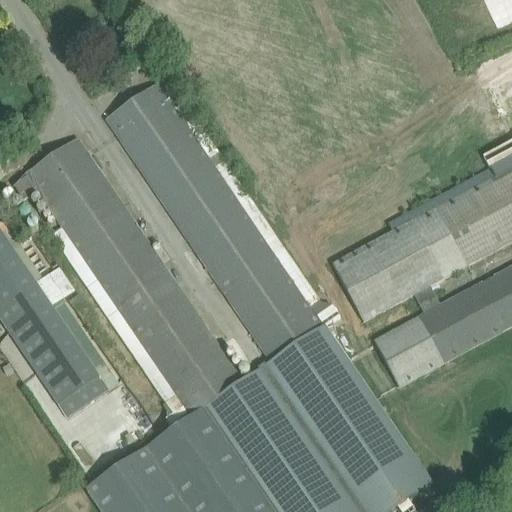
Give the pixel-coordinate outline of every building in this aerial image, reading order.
[(156,86),(107,119),(118,136),(273,362),(244,382),(203,411),(271,511),(397,511),(399,511),(398,511),(413,511),(408,505),(431,489),(435,486),(326,327),(332,322),(334,324),(340,320),(332,308),(330,310),(326,312),(317,318),(175,111),(168,102),(167,100),(182,91),(158,51),(155,54),(141,63),(156,86)] [(511,72),(497,80),(511,107),(511,72)] [(29,177),(15,186),(25,200),(38,191),(64,228),(52,236),(176,415),(168,420),(175,430),(203,411),(244,382),(88,156),(77,140),(27,174),(29,177)] [(511,140),(480,160),(487,171),(388,226),(392,235),(393,236),(333,268),(365,325),(415,298),(424,315),(375,343),(398,388),(511,327),(511,140)] [(0,318),(10,333),(38,375),(70,421),(110,394),(78,346),(50,305),(37,286),(13,250),(0,231),(0,318)] [(155,444),(83,492),(96,511),(271,511),(203,411),(175,430),(155,444)]
